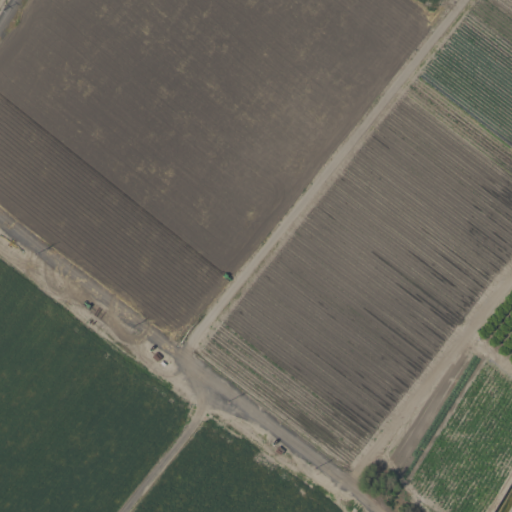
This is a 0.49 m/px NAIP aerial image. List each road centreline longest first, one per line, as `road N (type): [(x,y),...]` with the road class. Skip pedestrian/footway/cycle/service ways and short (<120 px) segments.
road 1 (track): [(215,391),(121,511),(215,391),(0,229)]
road 2 (track): [(173,359),(459,0)]
